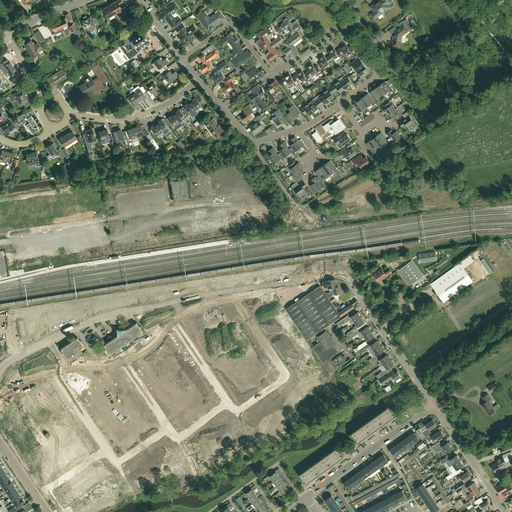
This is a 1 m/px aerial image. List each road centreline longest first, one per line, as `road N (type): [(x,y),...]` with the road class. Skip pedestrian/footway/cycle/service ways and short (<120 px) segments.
road 1 (unknown): [(0,392),(55,369),(111,366),(202,306),(346,277)]
road 2 (residential): [(349,32),(338,29),(272,77),(230,24),(182,58)]
road 3 (residential): [(305,498),(434,404)]
road 4 (residential): [(69,114),(136,115),(198,80)]
road 5 (unclassified): [(505,511),(434,404)]
road 6 (unclassified): [(411,371),(511,301)]
